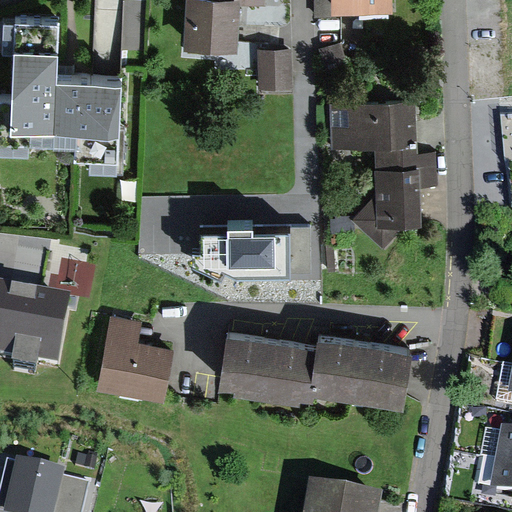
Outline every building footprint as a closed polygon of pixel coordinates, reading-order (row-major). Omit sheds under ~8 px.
[(137,0),(137,29),(148,29),(148,0),(137,0)] [(236,0),(185,0),(183,39),(234,42),(236,0)] [(58,19),(12,18),(10,104),(0,103),(0,155),(28,156),(28,151),(84,152),(84,164),(121,164),(123,75),(57,74),(58,19)] [(289,47),(250,49),(253,94),(291,92),(289,47)] [(419,100),(325,102),(325,148),(368,148),(369,192),(345,218),(379,252),(414,225),(419,191),(438,191),(437,150),(420,150),(419,100)] [(293,269),(292,222),(200,225),(200,252),(239,270),(293,269)] [(0,350),(60,360),(71,290),(0,276),(0,350)] [(143,318),(112,313),(99,391),(167,402),(176,348),(139,342),(143,318)] [(318,344),(229,332),(221,385),(236,387),(235,393),(302,402),(302,397),(316,399),(317,393),(405,406),(413,349),(319,336),(318,344)] [(511,336),(509,336),(498,403),(511,405),(511,336)] [(511,433),(495,431),(483,498),(511,502),(511,433)] [(15,459),(8,457),(0,490),(0,511),(4,511),(53,511),(63,474),(65,466),(16,454),(15,459)] [(81,511),(89,481),(63,474),(53,511),(81,511)] [(377,511),(380,498),(310,487),(306,511),(377,511)]
